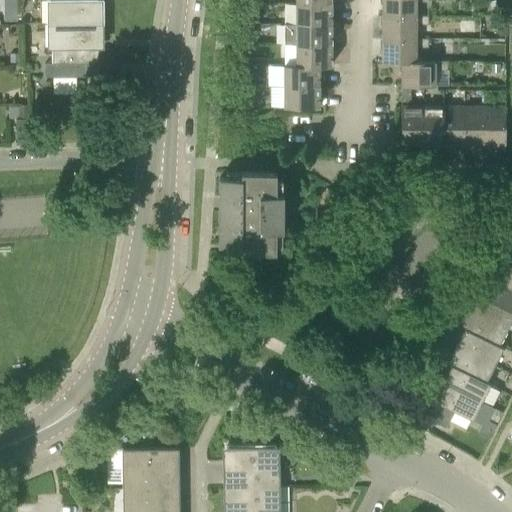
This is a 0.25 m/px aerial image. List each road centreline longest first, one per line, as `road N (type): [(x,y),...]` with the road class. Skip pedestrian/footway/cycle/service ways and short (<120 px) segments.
road 1 (residential): [(395,459),(136,318)]
road 2 (residential): [(0,449),(80,403),(114,366),(136,318)]
road 3 (residential): [(363,0),(362,167)]
road 4 (residential): [(161,164),(179,0)]
road 5 (residential): [(0,162),(105,157),(161,164)]
road 6 (residential): [(136,318),(161,164)]
